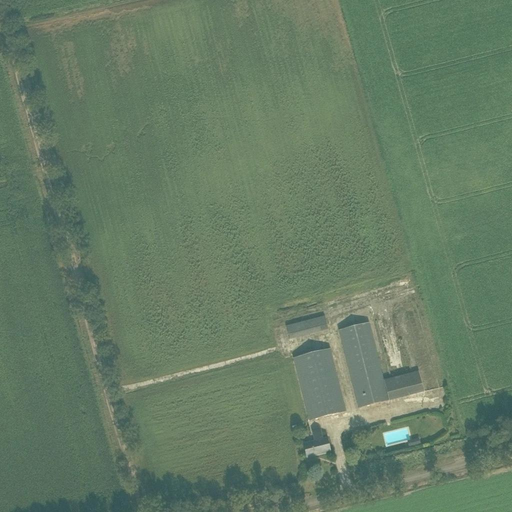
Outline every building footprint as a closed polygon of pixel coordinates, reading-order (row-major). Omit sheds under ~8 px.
[(323,316),(286,325),(289,339),(327,329),(323,316)] [(339,331),(356,399),(359,409),(388,401),(387,400),(382,380),(368,324),(339,331)] [(294,359),(309,421),(345,412),(329,350),(294,359)] [(418,371),(382,380),(387,400),(424,391),(418,371)] [(303,445),(306,459),(330,453),(326,439),(322,440),(319,431),(312,433),(315,442),(303,445)] [(417,439),(407,441),(408,447),(419,444),(417,439)]
